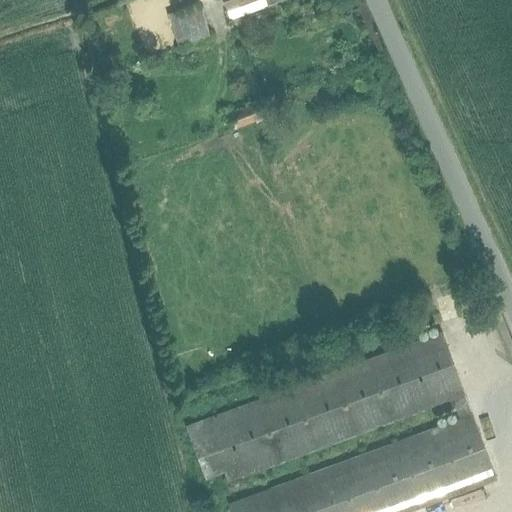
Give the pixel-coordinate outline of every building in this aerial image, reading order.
[(207,29),(198,0),(187,0),(151,10),(160,42),(207,29)] [(225,0),(232,17),(273,0),(225,0)] [(140,17),(129,21),(139,45),(150,41),(140,17)] [(253,101),(224,112),(230,130),(260,117),(253,101)] [(436,346),(184,438),(205,494),(456,402),(436,346)] [(473,429),(243,511),(429,511),(494,489),(473,429)]
